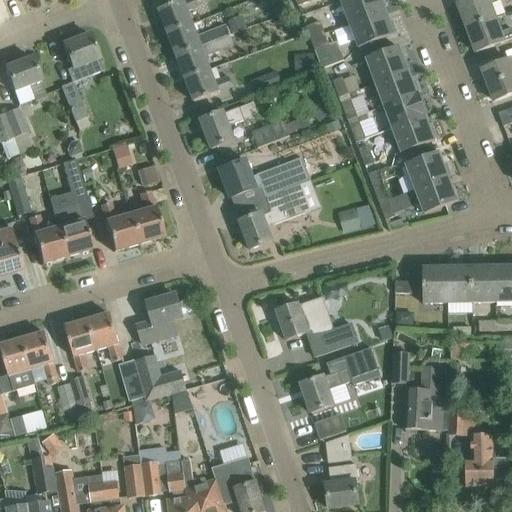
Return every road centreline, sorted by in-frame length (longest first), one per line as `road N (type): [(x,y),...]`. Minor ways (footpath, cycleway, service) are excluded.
road 1 (residential): [(497,214),(222,283)]
road 2 (residential): [(211,251),(110,8)]
road 3 (residential): [(299,511),(222,283)]
road 4 (residential): [(497,214),(417,0)]
road 5 (residential): [(0,314),(211,251)]
